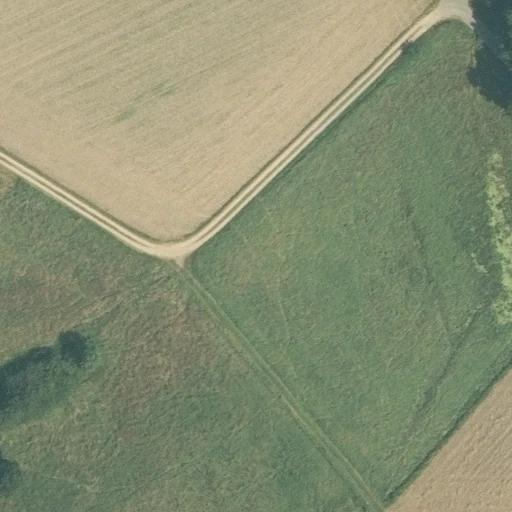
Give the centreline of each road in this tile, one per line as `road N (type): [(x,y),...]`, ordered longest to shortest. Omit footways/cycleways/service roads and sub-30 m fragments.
road 1 (track): [(479,0),(184,277),(0,166)]
road 2 (track): [(184,277),(383,511)]
